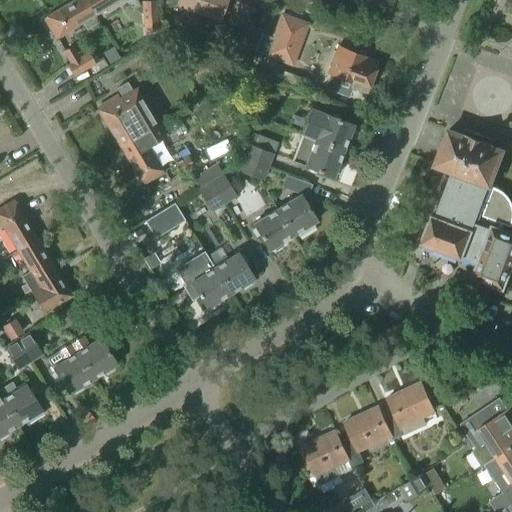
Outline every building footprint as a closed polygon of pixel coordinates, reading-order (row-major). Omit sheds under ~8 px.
[(97,25),(92,16),(94,15),(84,0),(73,0),(43,17),(55,37),(81,23),(86,32),(97,25)] [(84,0),(94,15),(118,0),(84,0)] [(227,0),(178,0),(177,4),(219,21),(227,0)] [(143,33),(158,32),(156,2),(141,2),(143,33)] [(230,22),(242,26),(254,19),(257,10),(238,3),(230,22)] [(292,63),(306,25),(283,16),(269,54),(292,63)] [(159,21),(160,36),(168,36),(167,21),(159,21)] [(79,58),(73,47),(62,53),(69,64),(67,65),(74,78),(96,66),(88,53),(79,58)] [(113,47),(102,53),(108,64),(119,58),(113,47)] [(368,57),(341,47),(331,73),(353,81),(351,86),(366,91),(370,81),(373,80),(375,74),(374,71),(377,63),(367,59),(368,57)] [(265,96),(270,81),(245,72),(239,86),(265,96)] [(304,80),(284,72),(283,76),(277,74),(274,80),(300,90),(304,80)] [(117,97),(98,108),(121,146),(140,135),(155,126),(146,110),(147,109),(136,91),(133,93),(127,82),(119,87),(125,97),(120,101),(117,97)] [(302,133),(303,134),(315,139),(343,150),(348,138),(352,138),(355,130),(352,127),(353,124),(312,108),(302,133)] [(140,135),(121,146),(144,184),(163,173),(147,147),(162,138),(155,126),(140,135)] [(467,137),(449,130),(436,165),(454,171),(490,185),(491,185),(504,150),(486,144),(486,142),(468,135),(467,137)] [(269,167),(278,143),(252,134),(243,158),(269,167)] [(315,139),(303,134),(292,160),(305,165),(333,176),(335,172),(339,173),(342,164),(339,162),(343,150),(315,139)] [(180,175),(193,167),(189,160),(192,159),(186,149),(177,155),(181,161),(174,165),(180,175)] [(263,182),(269,167),(243,158),(238,173),(263,182)] [(196,187),(209,179),(220,173),(215,165),(191,179),(196,187)] [(486,194),(490,185),(454,171),(437,217),(432,215),(422,243),(463,259),(465,253),(479,258),(471,278),(505,291),(506,289),(510,278),(511,271),(511,235),(500,231),(502,228),(504,222),(510,224),(511,220),(511,215),(511,210),(511,206),(509,201),(506,198),(503,194),(499,192),(494,190),(491,196),(486,194)] [(221,175),(220,173),(209,179),(225,205),(237,198),(222,174),(221,175)] [(287,202),(277,209),(292,234),(295,232),(298,235),(314,226),(312,222),(316,220),(307,205),(309,204),(305,197),(307,196),(311,184),(294,177),(289,190),(300,194),(287,202)] [(212,213),(225,205),(209,179),(196,187),(212,213)] [(0,219),(18,249),(36,238),(14,200),(0,208),(0,219)] [(174,203),(145,221),(156,238),(184,220),(174,203)] [(277,209),(253,223),(269,249),(272,247),(275,250),(283,245),(281,241),(287,237),(292,234),(277,209)] [(32,293),(59,276),(36,238),(18,249),(31,271),(22,276),(32,293)] [(220,248),(207,256),(213,267),(230,293),(241,287),(243,289),(251,285),(250,281),(253,279),(237,252),(227,259),(220,248)] [(195,258),(176,270),(191,294),(196,291),(206,308),(209,306),(212,308),(220,304),(219,300),(230,293),(213,267),(207,256),(205,252),(195,258)] [(43,311),(70,295),(59,276),(32,293),(33,295),(27,299),(34,311),(40,307),(43,311)] [(62,329),(83,316),(76,305),(55,317),(62,329)] [(10,346),(17,341),(24,337),(14,321),(0,329),(0,330),(3,334),(10,346)] [(31,363),(42,356),(28,334),(24,337),(17,341),(31,363)] [(92,379),(103,372),(106,375),(114,370),(112,366),(116,364),(99,337),(88,345),(83,337),(71,344),(92,379)] [(18,371),(31,363),(17,341),(10,346),(4,349),(18,371)] [(75,394),(83,389),(81,385),(92,379),(71,344),(57,352),(62,360),(52,367),(69,393),(72,391),(75,394)] [(393,439),(404,433),(425,424),(423,418),(434,413),(421,383),(388,398),(394,413),(383,418),(392,435),(391,436),(393,439)] [(0,389),(0,396),(18,426),(27,420),(29,423),(43,414),(25,384),(14,391),(9,384),(0,389)] [(7,432),(18,426),(0,396),(0,440),(0,441),(8,436),(7,432)] [(352,467),(364,461),(359,450),(391,436),(392,435),(383,418),(378,406),(345,421),(351,436),(340,441),(349,459),(348,459),(352,467)] [(481,411),(460,425),(468,437),(477,450),(473,453),(482,467),(484,465),(495,458),(511,446),(511,412),(509,408),(488,422),(481,411)] [(320,487),(341,477),(335,465),(348,459),(349,459),(340,441),(335,430),(301,445),(320,487)] [(511,446),(495,458),(484,465),(503,493),(489,502),(496,511),(497,511),(511,502),(511,446)] [(433,470),(423,476),(430,488),(435,495),(444,489),(433,470)] [(407,502),(430,488),(423,476),(422,474),(398,488),(407,502)] [(350,511),(353,511),(372,501),(365,489),(344,502),(350,511)] [(511,511),(511,502),(497,511),(511,511)]
